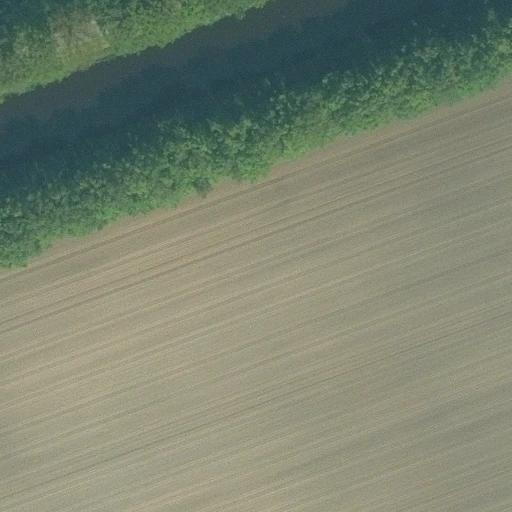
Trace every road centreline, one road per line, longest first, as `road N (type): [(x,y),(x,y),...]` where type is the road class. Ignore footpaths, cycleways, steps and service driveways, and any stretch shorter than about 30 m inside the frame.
road 1 (track): [(511,4),(0,195)]
road 2 (unclassified): [(0,77),(214,0)]
